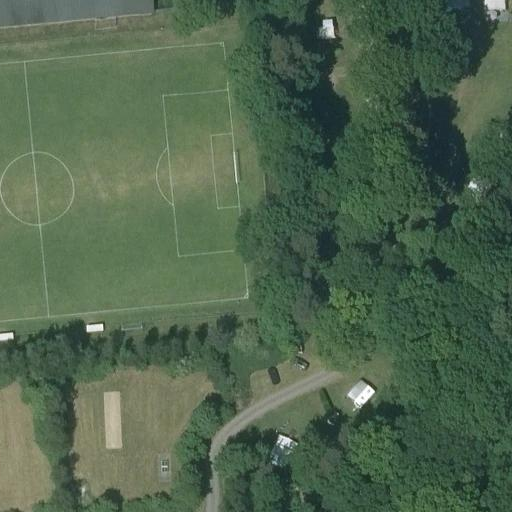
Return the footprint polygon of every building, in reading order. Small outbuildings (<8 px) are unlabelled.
[(0,0),(0,30),(151,16),(148,0),(0,0)] [(437,0),(440,15),(456,12),(454,0),(437,0)] [(511,17),(511,0),(485,0),(486,19),(511,17)] [(319,48),(313,54),(313,57),(320,60),(324,57),(324,51),(319,48)] [(502,128),(501,134),(504,138),(511,136),(511,135),(511,131),(508,127),(502,128)] [(284,466),(304,457),(292,430),(272,439),(284,466)]
